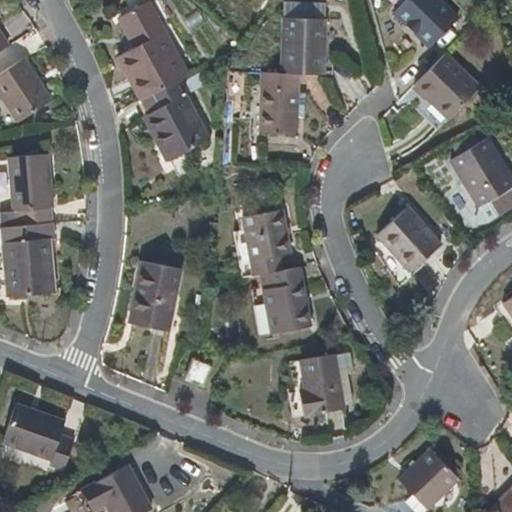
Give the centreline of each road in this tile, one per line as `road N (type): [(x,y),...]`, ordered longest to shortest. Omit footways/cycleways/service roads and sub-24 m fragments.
road 1 (residential): [(69,373),(109,215),(92,86),(45,0)]
road 2 (residential): [(420,399),(363,307),(328,214),(338,174),(356,155)]
road 3 (residential): [(296,465),(69,373)]
road 4 (residential): [(511,248),(495,254),(451,319),(420,399)]
road 5 (residential): [(420,399),(372,448),(336,463),(296,465)]
